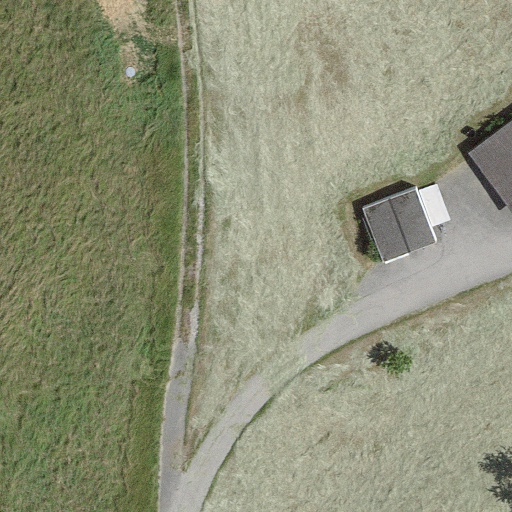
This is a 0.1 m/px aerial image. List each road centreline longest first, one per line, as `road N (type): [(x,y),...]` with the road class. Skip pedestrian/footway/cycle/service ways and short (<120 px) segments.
road 1 (track): [(183,0),(196,128),(192,268),(170,430),(176,511)]
road 2 (residential): [(181,511),(245,404),(289,361),(402,298),(511,259)]
